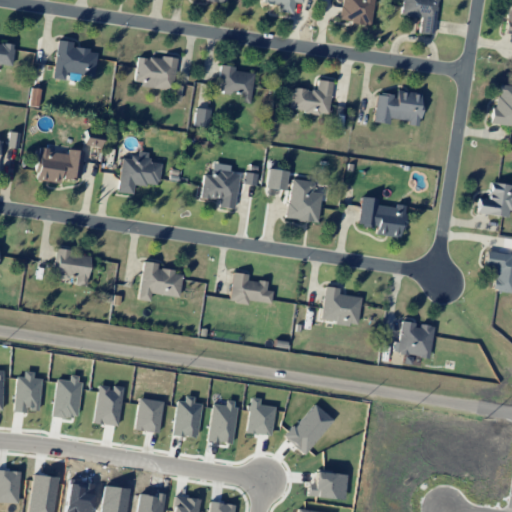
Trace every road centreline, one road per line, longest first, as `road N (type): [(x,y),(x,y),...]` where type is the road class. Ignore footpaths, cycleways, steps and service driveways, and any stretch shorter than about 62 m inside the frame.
road 1 (residential): [(0,207),(441,277),(480,0)]
road 2 (tertiary): [(0,334),(487,410),(511,405)]
road 3 (residential): [(470,74),(0,2)]
road 4 (residential): [(0,440),(268,482)]
